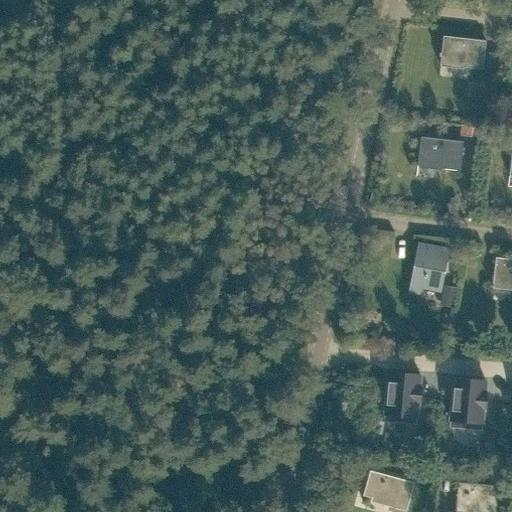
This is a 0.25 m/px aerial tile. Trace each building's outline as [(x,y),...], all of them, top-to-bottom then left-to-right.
[(442,36),(439,65),(440,65),(440,63),(463,66),(463,68),(482,70),(485,41),(471,39),(471,44),(466,43),(467,39),(442,36)] [(484,52),(482,68),(495,70),(497,54),(484,52)] [(498,56),(496,68),(506,69),(507,57),(498,56)] [(420,137),(416,166),(418,166),(418,164),(441,167),(441,169),(459,171),(463,142),(449,140),(448,145),(444,144),(445,140),(420,137)] [(410,286),(408,293),(419,295),(420,288),(438,292),(442,273),(445,274),(447,262),(444,262),(446,254),(425,249),(423,258),(416,257),(410,286)] [(511,259),(495,257),(491,286),(492,286),(493,284),(511,286),(511,259)] [(443,285),(439,305),(454,308),(457,288),(443,285)] [(388,372),(384,415),(415,417),(415,424),(416,424),(418,404),(419,404),(421,386),(419,386),(420,375),(388,372)] [(453,378),(449,421),(481,423),(480,430),(481,430),(483,410),(485,410),(486,393),(485,392),(486,381),(453,378)] [(366,438),(365,447),(373,447),(373,439),(366,438)] [(413,484),(402,481),(371,472),(364,496),(374,499),(375,496),(387,499),(385,506),(406,511),(413,484)] [(458,482),(456,511),(466,511),(495,511),(498,486),(458,482)]
